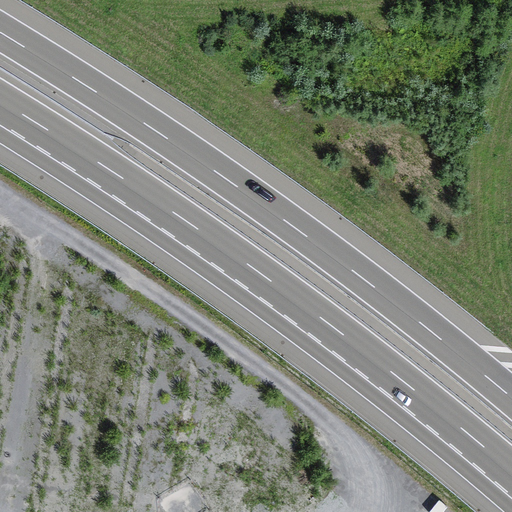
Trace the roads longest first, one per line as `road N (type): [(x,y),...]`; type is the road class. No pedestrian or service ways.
road 1 (motorway): [(0,97),(324,316),(511,466)]
road 2 (motorway): [(511,391),(220,168),(0,26)]
